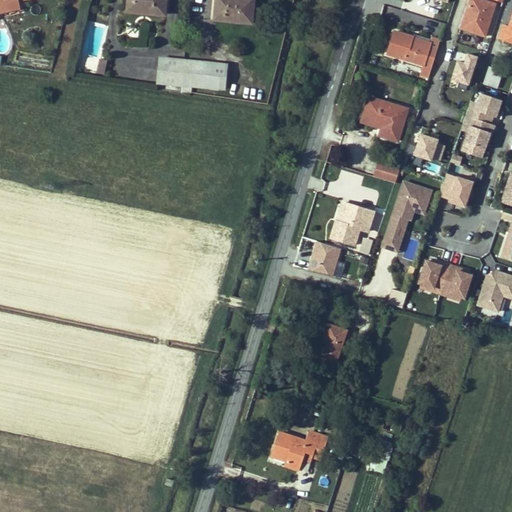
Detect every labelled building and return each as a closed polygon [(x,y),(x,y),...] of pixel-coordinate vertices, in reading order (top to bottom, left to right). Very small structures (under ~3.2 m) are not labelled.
[(127,0),(126,13),(167,17),(168,0),(127,0)] [(215,0),(214,21),(253,25),(255,0),(215,0)] [(452,0),(439,0),(437,6),(449,10),(452,0)] [(459,18),(452,38),(462,41),(464,32),(486,38),(497,6),(477,0),(470,0),(464,19),(459,18)] [(0,13),(20,9),(19,5),(15,5),(15,4),(0,7),(0,13)] [(504,29),(500,42),(511,45),(511,29),(511,31),(504,29)] [(444,42),(436,39),(418,36),(416,37),(399,31),(391,54),(428,67),(425,75),(433,78),(435,69),(441,50),(444,42)] [(160,58),(158,83),(183,85),(185,60),(160,58)] [(183,85),(192,86),(225,90),(228,65),(185,60),(183,85)] [(100,63),(98,73),(104,75),(107,65),(100,63)] [(452,68),(444,65),(436,91),(454,97),(463,68),(453,64),(452,68)] [(491,70),(485,88),(500,92),(506,74),(491,70)] [(466,115),(485,121),(488,114),(495,117),(501,100),(481,93),(477,103),(475,109),(468,107),(466,115)] [(373,95),(366,115),(387,122),(383,134),(402,140),(411,108),(373,95)] [(470,101),(468,107),(475,109),(477,103),(470,101)] [(481,157),(490,132),(483,129),(485,121),(466,115),(463,123),(470,126),(468,132),(462,150),(481,157)] [(483,129),(490,132),(493,124),(485,121),(483,129)] [(463,123),(461,130),(468,132),(470,126),(463,123)] [(438,174),(446,143),(420,136),(414,158),(425,161),(422,170),(438,174)] [(407,144),(404,157),(412,159),(415,146),(407,144)] [(460,165),(462,158),(453,155),(450,162),(460,165)] [(377,174),(384,176),(389,160),(383,158),(377,174)] [(389,160),(384,176),(399,180),(404,165),(389,160)] [(483,173),(478,171),(475,179),(481,181),(483,173)] [(457,176),(446,173),(439,196),(449,200),(448,202),(456,205),(457,202),(465,205),(473,180),(457,175),(457,176)] [(428,211),(435,190),(412,182),(408,193),(404,191),(386,247),(395,250),(400,235),(397,234),(400,225),(403,226),(406,219),(409,220),(410,217),(413,209),(414,206),(417,207),(428,211)] [(347,199),(341,218),(346,220),(353,201),(347,199)] [(373,229),(379,209),(353,201),(346,220),(341,218),(335,234),(359,242),(364,226),(373,229)] [(427,213),(428,211),(417,207),(414,206),(413,209),(410,217),(409,220),(406,219),(403,226),(400,225),(397,234),(400,235),(395,250),(402,252),(413,219),(415,220),(418,211),(427,213)] [(501,255),(511,258),(511,222),(501,255)] [(359,253),(370,255),(373,240),(363,237),(359,253)] [(308,270),(334,277),(342,249),(316,242),(308,270)] [(434,288),(441,290),(449,265),(438,261),(437,264),(430,262),(426,260),(420,280),(423,281),(435,285),(434,288)] [(465,294),(471,275),(467,274),(459,271),(460,268),(449,265),(441,290),(448,292),(449,289),(461,293),(465,294)] [(487,275),(477,304),(493,310),(498,294),(503,296),(511,298),(511,275),(496,270),(487,275)] [(493,310),(498,311),(503,296),(498,294),(493,310)] [(330,361),(342,327),(326,321),(314,356),(330,361)] [(338,364),(350,329),(342,327),(330,361),(338,364)] [(281,432),(274,452),(289,457),(286,466),(299,470),(305,451),(311,453),(317,436),(307,433),(305,440),(281,432)] [(360,440),(350,438),(347,453),(357,456),(360,440)] [(361,478),(361,493),(379,494),(379,479),(361,478)]
